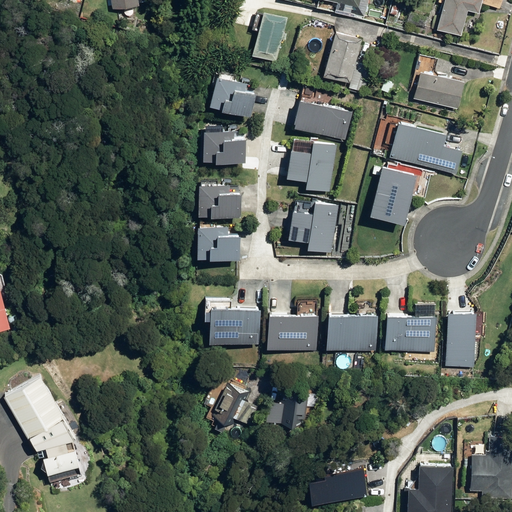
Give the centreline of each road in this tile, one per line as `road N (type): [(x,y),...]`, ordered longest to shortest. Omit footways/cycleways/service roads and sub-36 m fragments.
road 1 (residential): [(269,95),(260,266),(384,269),(454,251)]
road 2 (unknown): [(437,411),(274,384)]
road 3 (residential): [(454,251),(483,217),(511,114)]
